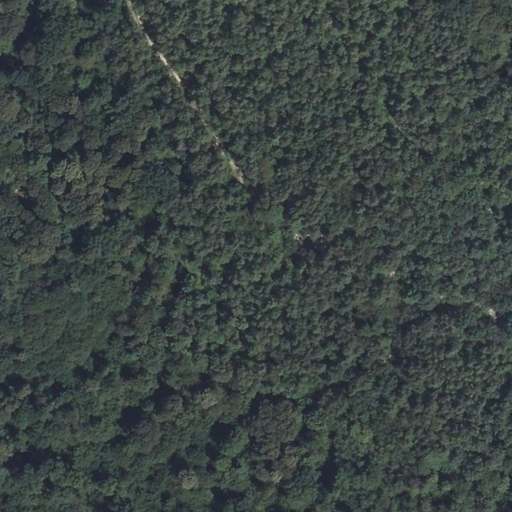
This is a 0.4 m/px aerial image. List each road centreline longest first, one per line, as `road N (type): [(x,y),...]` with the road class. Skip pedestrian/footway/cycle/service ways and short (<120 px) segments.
road 1 (track): [(0,134),(118,258),(168,335),(208,371),(264,401),(325,394),(496,314)]
road 2 (track): [(496,314),(287,229),(248,189),(146,36),(133,0)]
